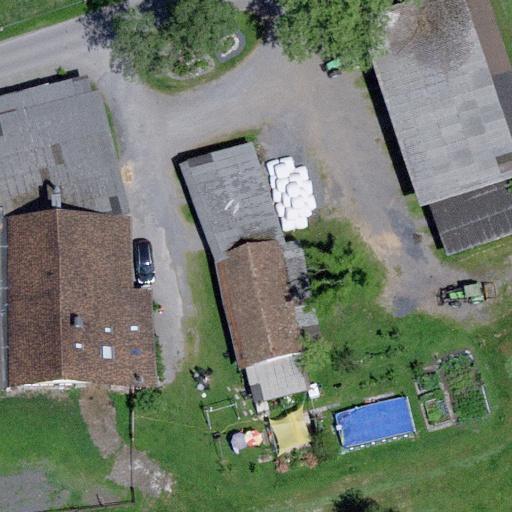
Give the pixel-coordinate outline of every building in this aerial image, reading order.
[(350,36),(409,222),(505,192),(446,6),(350,36)] [(0,244),(115,240),(82,89),(0,108),(0,244)] [(188,173),(214,275),(278,259),(249,157),(188,173)] [(0,244),(0,408),(143,403),(139,303),(118,304),(115,240),(0,244)] [(214,275),(241,382),(304,366),(278,259),(214,275)]
